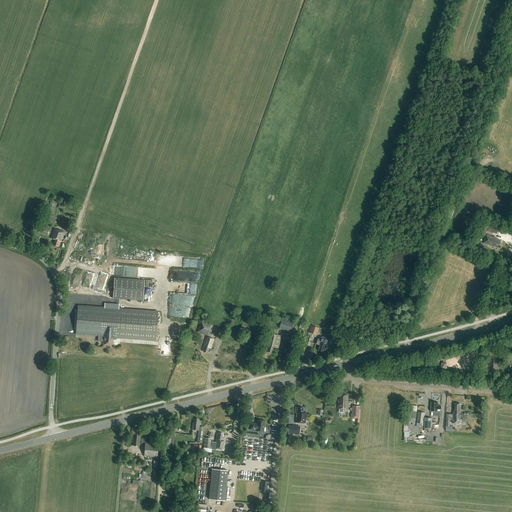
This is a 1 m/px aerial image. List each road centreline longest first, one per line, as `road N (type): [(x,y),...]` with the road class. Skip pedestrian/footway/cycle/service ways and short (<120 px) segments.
road 1 (track): [(408,348),(407,331),(511,46)]
road 2 (tertiary): [(54,436),(345,365)]
road 3 (track): [(53,272),(156,0)]
road 4 (unclassified): [(54,436),(57,283),(43,260),(0,241)]
road 5 (unclassified): [(511,392),(356,381),(345,365)]
road 6 (tertiary): [(345,365),(511,319)]
